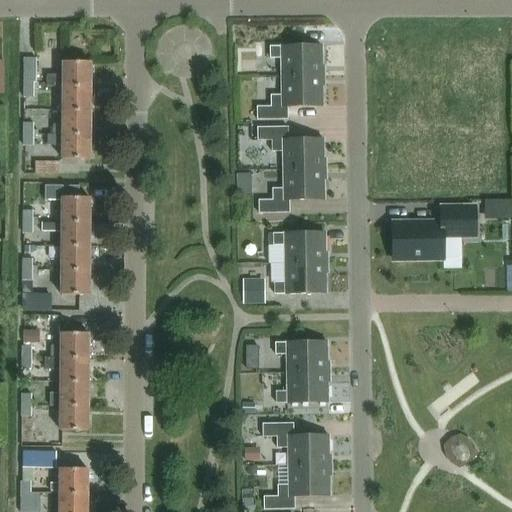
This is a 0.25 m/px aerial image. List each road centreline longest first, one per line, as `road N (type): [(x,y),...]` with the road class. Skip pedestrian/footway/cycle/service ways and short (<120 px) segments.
road 1 (residential): [(135,511),(137,7)]
road 2 (residential): [(361,306),(356,7)]
road 3 (residential): [(356,7),(137,7)]
road 4 (residential): [(364,511),(361,306)]
road 5 (residential): [(511,8),(356,7)]
road 6 (residential): [(361,306),(511,304)]
road 7 (residential): [(137,7),(0,7)]
